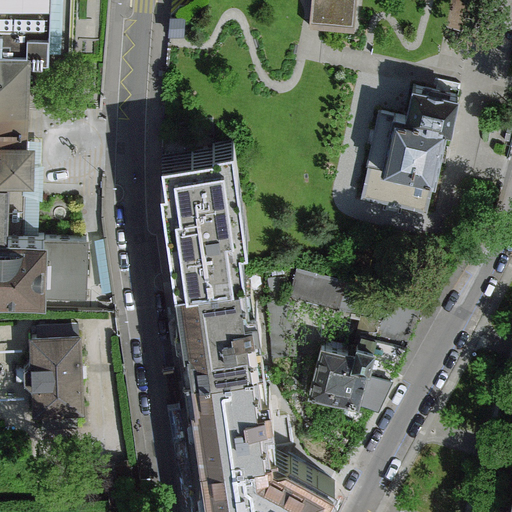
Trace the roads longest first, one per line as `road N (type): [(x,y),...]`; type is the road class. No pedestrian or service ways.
road 1 (residential): [(143,0),(137,229),(174,511)]
road 2 (residential): [(353,511),(511,224)]
